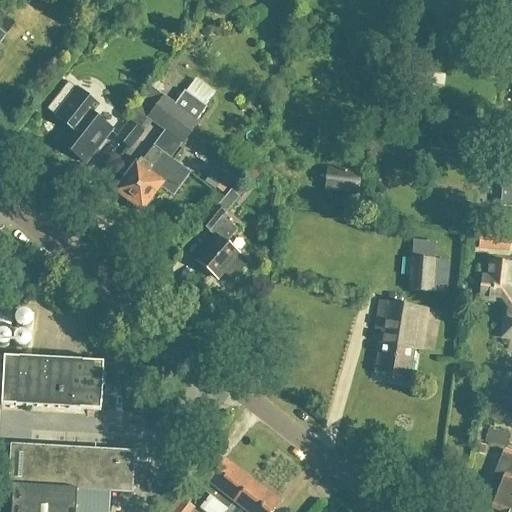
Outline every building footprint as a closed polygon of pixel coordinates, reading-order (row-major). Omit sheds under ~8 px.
[(473,5),(425,1),(423,23),(471,27),(473,5)] [(0,56),(1,55),(0,52),(0,49),(1,48),(0,47),(0,44),(6,36),(16,24),(0,11),(0,56)] [(511,43),(485,41),(476,40),(474,54),(483,55),(509,57),(511,43)] [(53,116),(67,127),(56,141),(85,164),(112,130),(94,116),(92,115),(100,106),(75,87),(68,82),(47,109),(54,115),(53,116)] [(117,191),(128,200),(125,204),(138,213),(140,209),(142,210),(160,186),(173,196),(191,173),(171,159),(182,144),(183,145),(199,123),(196,121),(174,104),(164,97),(149,87),(134,108),(153,122),(165,131),(143,161),(141,160),(117,191)] [(144,132),(129,121),(116,138),(130,150),(144,132)] [(455,140),(454,157),(488,160),(490,143),(455,140)] [(328,169),(325,191),(359,194),(361,172),(328,169)] [(511,178),(503,177),(501,206),(511,207),(511,178)] [(237,230),(222,218),(239,197),(231,190),(214,211),(203,225),(218,238),(197,262),(217,279),(223,272),(233,280),(247,264),(237,256),(238,254),(226,244),(237,230)] [(481,234),(480,249),(511,250),(511,234),(481,234)] [(448,294),(452,261),(411,258),(408,292),(448,294)] [(483,277),(481,287),(480,301),(506,304),(502,338),(511,339),(511,286),(511,285),(511,280),(511,265),(491,263),(489,278),(483,277)] [(17,304),(27,291),(12,279),(2,292),(17,304)] [(382,331),(375,373),(410,378),(415,349),(421,350),(428,310),(381,302),(376,330),(382,331)] [(103,364),(4,358),(2,406),(100,411),(103,364)] [(148,413),(149,400),(127,399),(127,412),(148,413)] [(511,408),(487,403),(483,418),(511,424),(511,408)] [(488,431),(485,443),(508,448),(510,435),(488,431)] [(9,487),(13,487),(11,511),(75,511),(77,490),(109,492),(131,494),(134,453),(11,446),(9,487)] [(490,486),(500,490),(493,509),(501,511),(511,511),(511,457),(503,454),(490,486)] [(225,511),(228,511),(251,482),(225,461),(209,482),(202,490),(227,510),(225,511)] [(179,472),(175,480),(179,482),(183,474),(179,472)] [(270,511),(278,502),(251,482),(228,511),(270,511)] [(77,490),(75,511),(107,511),(109,492),(77,490)] [(172,511),(191,511),(195,508),(183,499),(172,511)]
